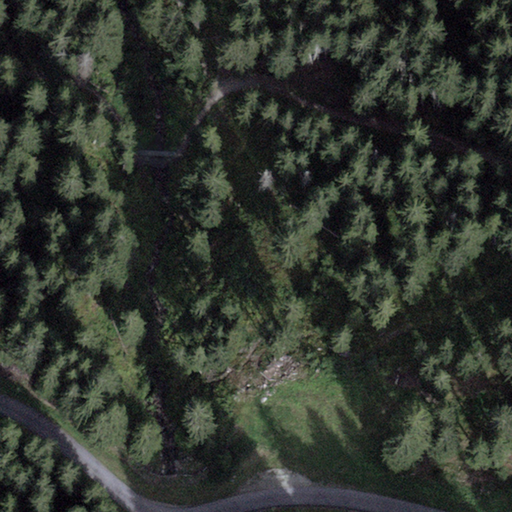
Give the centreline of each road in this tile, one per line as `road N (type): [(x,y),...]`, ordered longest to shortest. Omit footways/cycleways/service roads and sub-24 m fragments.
road 1 (unclassified): [(0,404),(155,511)]
road 2 (unclassified): [(206,511),(273,493),(382,511)]
